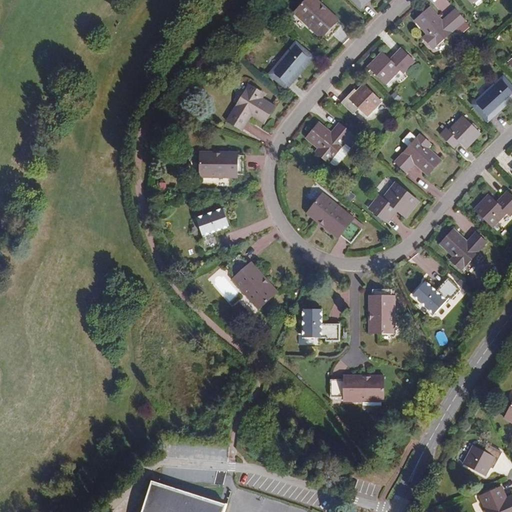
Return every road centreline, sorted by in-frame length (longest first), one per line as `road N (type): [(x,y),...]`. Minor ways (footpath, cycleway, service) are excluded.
road 1 (residential): [(359,262),(317,256),(289,235),(267,188),(269,158),(280,133),(405,0)]
road 2 (tertiary): [(511,317),(422,450),(394,511)]
road 3 (residential): [(511,133),(406,245),(359,262)]
